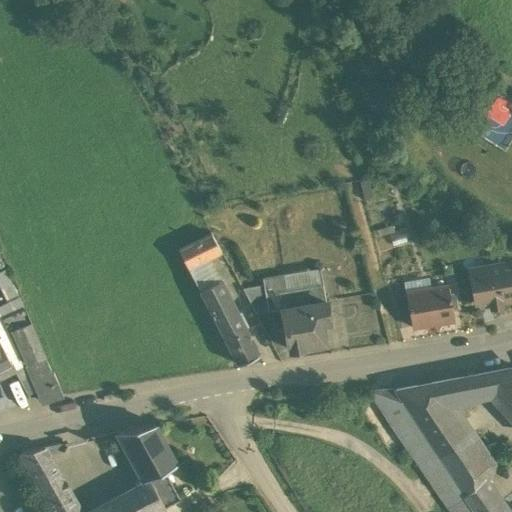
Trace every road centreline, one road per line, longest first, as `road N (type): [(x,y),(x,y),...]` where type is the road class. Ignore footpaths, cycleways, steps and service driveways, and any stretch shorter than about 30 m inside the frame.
road 1 (tertiary): [(511,344),(223,387),(0,440)]
road 2 (track): [(282,511),(223,387)]
